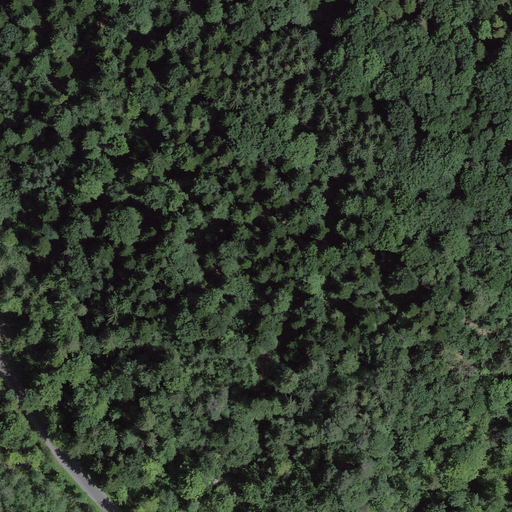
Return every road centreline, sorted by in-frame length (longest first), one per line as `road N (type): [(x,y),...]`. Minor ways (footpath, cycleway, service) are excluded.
road 1 (track): [(143,0),(191,76),(271,135),(374,172),(511,191)]
road 2 (unclassified): [(0,368),(53,447),(111,511)]
